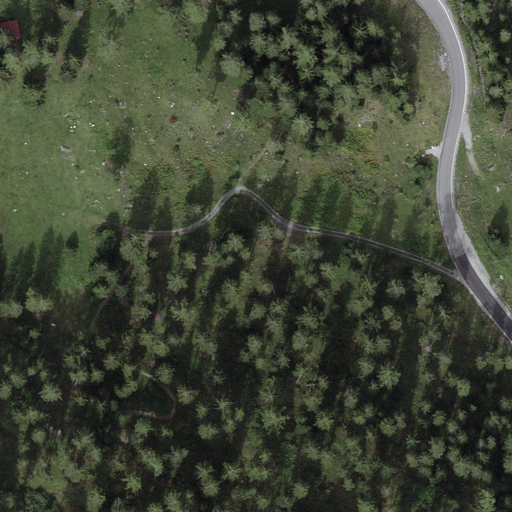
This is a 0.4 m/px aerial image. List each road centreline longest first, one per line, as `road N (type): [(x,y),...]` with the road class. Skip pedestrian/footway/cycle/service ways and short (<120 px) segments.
road 1 (tertiary): [(429,0),(451,34),(460,73),(444,173),(450,233),(511,327)]
road 2 (track): [(238,189),(284,222),(401,248),(475,280)]
